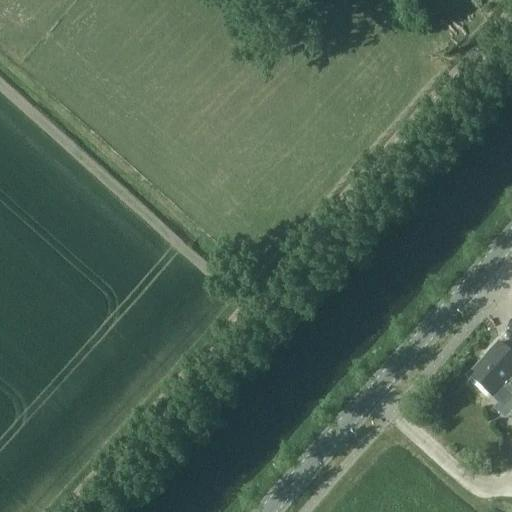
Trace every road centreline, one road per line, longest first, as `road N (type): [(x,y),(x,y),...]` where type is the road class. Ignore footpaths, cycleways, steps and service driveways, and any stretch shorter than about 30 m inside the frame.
road 1 (unclassified): [(68,511),(511,18)]
road 2 (tertiary): [(269,511),(511,240)]
